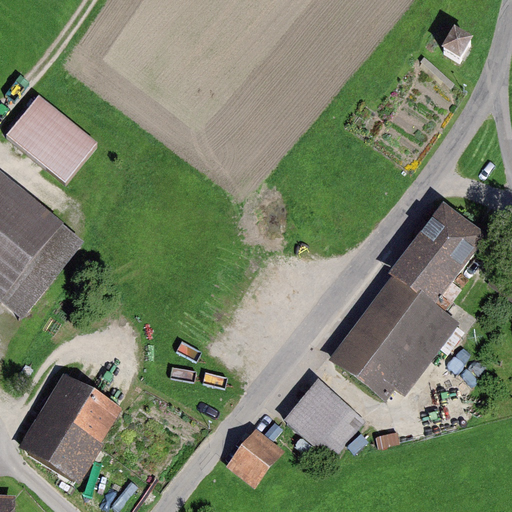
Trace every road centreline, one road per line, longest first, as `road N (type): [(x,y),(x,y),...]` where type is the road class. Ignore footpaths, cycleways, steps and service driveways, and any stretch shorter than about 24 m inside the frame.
road 1 (unclassified): [(436,175),(164,511)]
road 2 (unclassified): [(511,13),(495,79),(436,175)]
